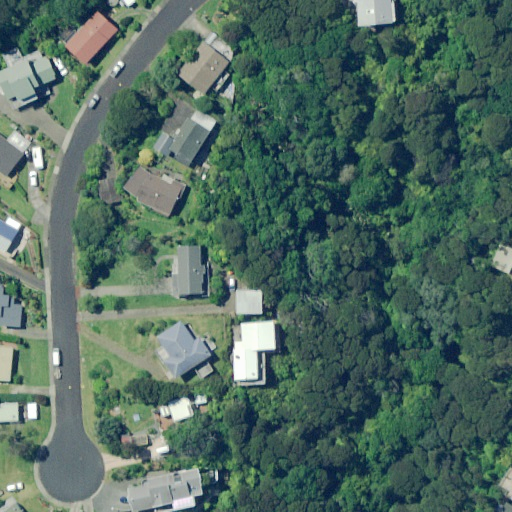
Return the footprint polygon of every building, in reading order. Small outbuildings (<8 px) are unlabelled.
[(350,0),(351,4),(358,3),(360,25),(399,23),(398,2),(397,0),(350,0)] [(118,30),(99,12),(80,31),(72,25),(59,38),(86,64),(118,30)] [(230,63),(204,43),(179,75),(205,95),(230,63)] [(26,60),(21,47),(3,54),(8,68),(0,71),(0,90),(12,85),(20,105),(43,96),(28,60),(26,60)] [(211,131),(185,117),(173,139),(160,132),(150,148),(168,158),(172,151),(193,163),(211,131)] [(24,151),(0,135),(0,183),(8,189),(15,178),(9,174),(24,151)] [(171,184),(135,167),(124,190),(138,197),(137,201),(169,216),(183,187),(172,181),(171,184)] [(0,214),(0,248),(6,252),(21,226),(0,214)] [(168,264),(170,295),(178,295),(203,293),(202,266),(200,266),(199,246),(175,247),(176,263),(168,264)] [(511,255),(501,252),(495,268),(511,273),(511,255)] [(0,283),(0,325),(21,327),(22,303),(15,303),(16,296),(4,296),(4,284),(0,283)] [(235,290),(235,313),(257,313),(263,313),(263,290),(235,290)] [(181,322),(156,337),(159,342),(152,347),(161,362),(173,380),(212,354),(201,336),(193,341),(181,322)] [(264,355),(258,356),(258,350),(277,349),(276,322),(241,324),(242,349),(233,349),(235,380),(259,379),(259,375),(265,375),(264,355)] [(12,348),(0,346),(0,380),(10,381),(12,348)] [(191,417),(186,397),(167,402),(172,422),(191,417)] [(0,403),(0,425),(22,425),(22,406),(22,403),(0,403)] [(37,419),(37,403),(27,404),(28,419),(37,419)] [(204,494),(198,467),(142,480),(143,486),(123,490),(128,511),(170,511),(196,506),(194,497),(204,494)] [(21,511),(11,498),(0,505),(0,511),(21,511)] [(511,511),(511,502),(507,500),(499,511),(511,511)]
